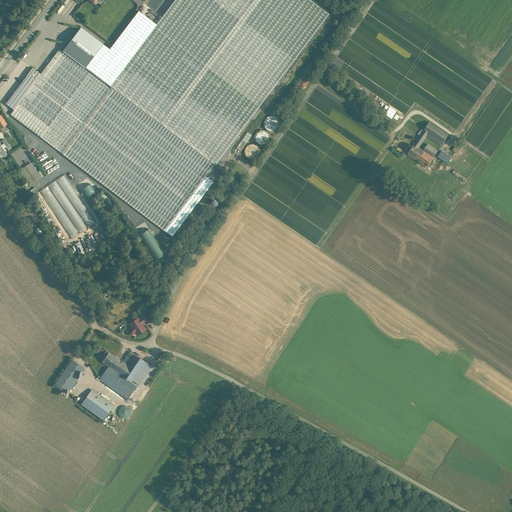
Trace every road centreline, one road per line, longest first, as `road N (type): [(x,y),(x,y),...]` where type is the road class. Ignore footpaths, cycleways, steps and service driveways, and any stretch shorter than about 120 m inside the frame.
road 1 (unclassified): [(371,0),(176,284),(148,345)]
road 2 (unclassified): [(239,384),(466,511)]
road 3 (unclassified): [(0,200),(94,322),(148,345)]
road 4 (unclassified): [(150,511),(239,384)]
